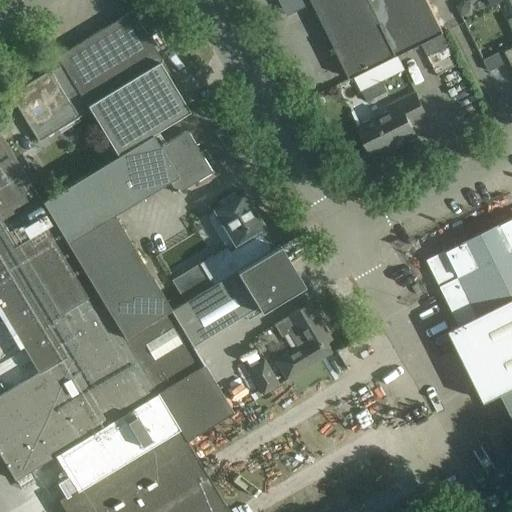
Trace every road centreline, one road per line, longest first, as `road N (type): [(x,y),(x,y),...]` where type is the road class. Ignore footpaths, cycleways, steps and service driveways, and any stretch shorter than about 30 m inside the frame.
road 1 (unclassified): [(342,241),(192,0)]
road 2 (unclassified): [(492,481),(342,241)]
road 3 (unclassified): [(342,241),(511,156)]
